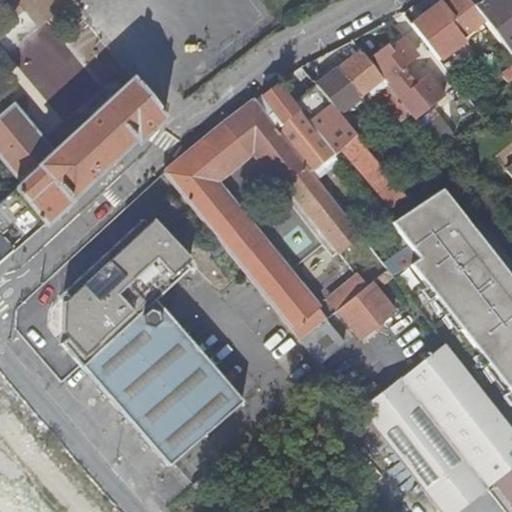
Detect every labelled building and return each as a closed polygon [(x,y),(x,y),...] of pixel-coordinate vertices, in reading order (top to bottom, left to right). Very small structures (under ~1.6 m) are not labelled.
[(467,0),(443,0),(412,25),(439,61),(463,42),(461,38),(483,21),(473,7),(467,0)] [(483,0),(473,7),(483,21),(511,57),(511,55),(511,7),(506,0),(483,0)] [(403,36),(391,44),(407,64),(410,62),(416,52),(403,36)] [(378,53),(367,60),(410,115),(414,120),(437,102),(419,80),(417,83),(412,86),(402,74),(397,78),(394,74),(404,67),(407,64),(391,44),(383,49),(385,53),(380,56),(378,53)] [(316,85),(338,112),(365,92),(394,128),(410,115),(367,60),(360,51),(316,85)] [(511,64),(500,74),(508,84),(511,81),(511,64)] [(458,85),(443,65),(429,76),(445,95),(458,85)] [(412,86),(417,83),(404,67),(394,74),(397,78),(402,74),(412,86)] [(428,74),(419,80),(437,102),(445,95),(429,76),(428,74)] [(21,184),(15,190),(44,226),(46,228),(74,202),(71,199),(75,195),(80,190),(133,141),(137,144),(165,118),(134,80),(54,153),(13,104),(10,106),(0,114),(0,157),(18,180),(21,184)] [(325,144),(279,86),(264,99),(276,116),(286,127),(287,127),(305,148),(302,150),(319,172),(336,157),(325,144)] [(0,99),(0,114),(10,106),(2,98),(0,99)] [(321,229),(343,213),(322,187),(314,176),(270,120),(255,101),(226,123),(164,174),(300,341),(325,321),(327,319),(216,182),(253,153),(279,186),(284,182),(321,229)] [(286,127),(276,116),(270,120),(314,176),(319,172),(302,150),(305,148),(287,127),(286,127)] [(427,134),(438,149),(452,138),(440,123),(427,134)] [(349,125),(325,144),(336,157),(346,150),(393,210),(408,199),(349,125)] [(342,165),(336,157),(319,172),(324,179),(342,165)] [(0,250),(6,258),(44,226),(15,190),(11,186),(0,172),(0,250)] [(21,184),(18,180),(11,186),(15,190),(21,184)] [(511,280),(441,190),(394,226),(418,257),(408,265),(511,397),(511,280)] [(155,219),(150,223),(145,218),(65,291),(70,296),(65,301),(61,333),(66,339),(60,343),(168,466),(242,403),(154,300),(190,269),(186,264),(191,260),(155,219)] [(383,285),(393,277),(392,276),(388,270),(366,288),(337,311),(360,339),(394,311),(374,287),(380,282),(383,285)] [(328,299),(337,311),(366,288),(356,276),(328,299)] [(344,344),(325,321),(300,341),(319,365),(344,344)] [(511,429),(446,346),(382,395),(362,412),(375,429),(381,437),(440,511),(454,511),(493,482),(511,467),(511,429)] [(362,412),(382,395),(374,384),(353,401),(359,408),(362,412)] [(362,412),(359,408),(346,418),(362,438),(375,429),(362,412)] [(375,429),(362,438),(369,447),(381,437),(375,429)] [(511,467),(493,482),(511,505),(511,467)] [(214,480),(208,472),(193,485),(200,492),(214,480)]
